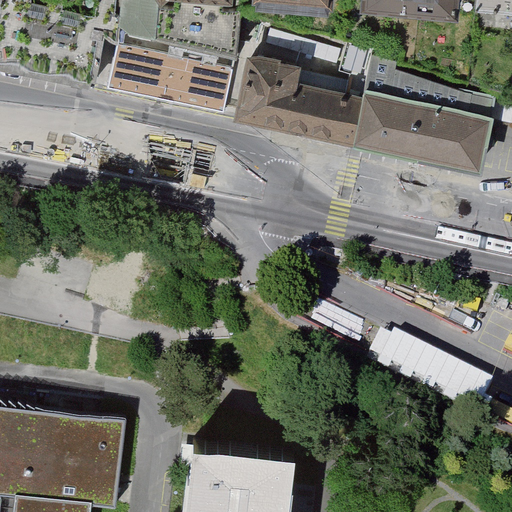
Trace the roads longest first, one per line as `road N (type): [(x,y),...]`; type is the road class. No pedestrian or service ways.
road 1 (tertiary): [(511,206),(0,96)]
road 2 (tertiary): [(0,154),(511,254)]
